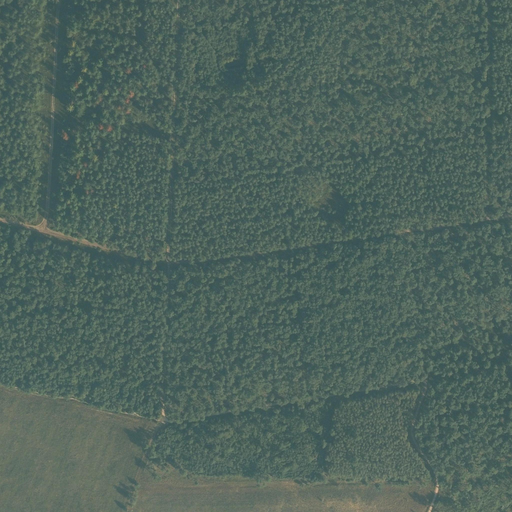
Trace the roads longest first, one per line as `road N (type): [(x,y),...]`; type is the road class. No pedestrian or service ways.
road 1 (track): [(169,263),(511,216)]
road 2 (track): [(57,0),(41,231)]
road 3 (track): [(489,0),(483,220)]
